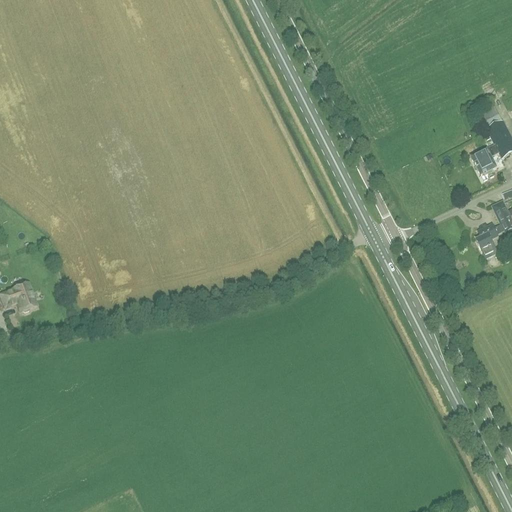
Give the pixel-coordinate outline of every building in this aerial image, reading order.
[(321,66),(317,70),(323,77),(328,73),(321,66)] [(508,120),(504,109),(489,115),(494,125),(508,120)] [(487,151),(492,160),(499,156),(501,161),(511,155),(511,140),(502,122),(486,131),(494,147),(487,151)] [(492,160),(487,151),(487,150),(470,159),(480,178),(481,178),(482,181),(494,176),(492,172),(496,170),(492,160)] [(511,213),(509,215),(506,209),(494,214),(504,235),(511,231),(511,221),(511,220),(511,213)] [(476,242),(485,261),(497,255),(491,242),(498,239),(494,229),(491,228),(480,233),(479,236),(481,240),(476,242)] [(399,261),(394,264),(407,288),(412,285),(399,261)] [(0,298),(4,310),(5,310),(15,306),(18,307),(20,313),(22,312),(24,313),(28,312),(29,310),(36,308),(27,284),(12,290),(12,291),(0,295),(0,298)]
